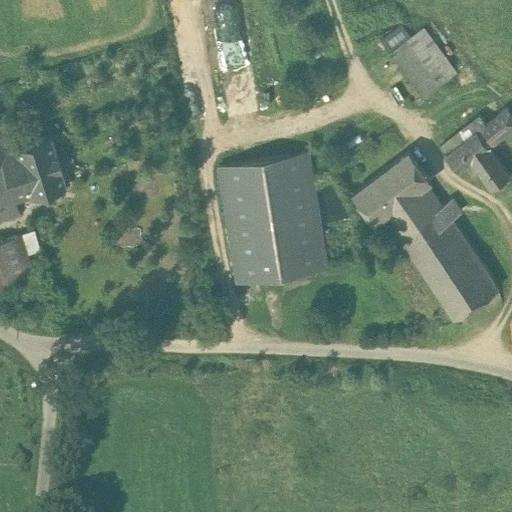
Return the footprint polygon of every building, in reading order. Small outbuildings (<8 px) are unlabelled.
[(402,23),(381,38),(389,51),(410,36),(402,23)] [(410,36),(389,51),(423,96),(457,72),(423,27),(410,36)] [(486,122),(477,129),(490,146),(511,129),(511,127),(511,114),(507,105),(486,122)] [(480,114),(440,145),(446,153),(477,129),(486,122),(480,114)] [(0,215),(18,210),(14,195),(29,190),(16,146),(7,148),(0,125),(0,215)] [(490,146),(477,129),(446,153),(458,170),(471,160),(491,187),(499,181),(502,186),(507,183),(503,178),(510,173),(509,173),(490,146)] [(51,132),(15,143),(16,146),(29,190),(30,192),(66,181),(51,132)] [(404,153),(345,196),(368,227),(376,221),(420,189),(427,184),(404,153)] [(299,156),(210,172),(231,288),(320,272),(299,156)] [(420,189),(376,221),(450,321),(493,289),(445,223),(455,215),(445,202),(435,209),(420,189)] [(32,222),(0,232),(0,275),(33,265),(27,249),(40,245),(32,222)]
